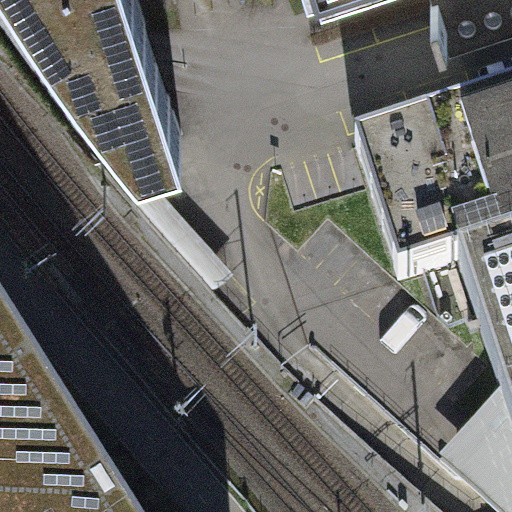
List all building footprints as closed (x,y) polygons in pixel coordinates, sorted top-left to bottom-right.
[(183,134),(139,0),(28,0),(70,62),(138,149),(183,134)] [(511,27),(511,0),(440,0),(448,21),(442,23),(450,48),(511,27)] [(511,95),(355,146),(399,280),(457,261),(501,394),(511,428),(511,95)] [(230,272),(149,182),(132,198),(213,288),(230,272)] [(0,511),(122,511),(0,320),(0,511)] [(511,511),(511,428),(501,394),(439,461),(494,511),(511,511)]
